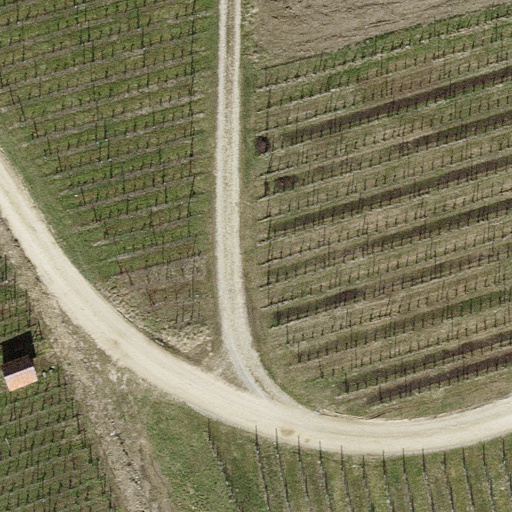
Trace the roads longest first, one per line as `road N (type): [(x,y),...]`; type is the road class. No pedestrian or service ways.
road 1 (track): [(511,412),(458,432),(366,440),(211,396),(159,369),(78,293),(0,181)]
road 2 (track): [(232,0),(228,223),(247,354),(296,424)]
